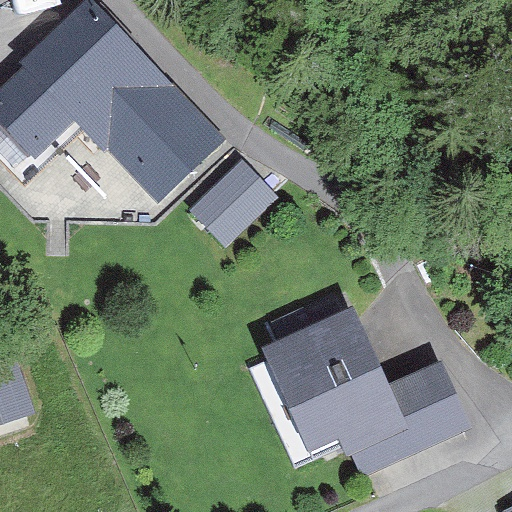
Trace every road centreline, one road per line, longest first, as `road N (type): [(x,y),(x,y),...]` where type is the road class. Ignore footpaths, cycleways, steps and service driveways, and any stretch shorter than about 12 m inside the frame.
road 1 (residential): [(511,416),(439,328),(367,216),(212,104),(116,0)]
road 2 (residential): [(351,511),(511,436)]
